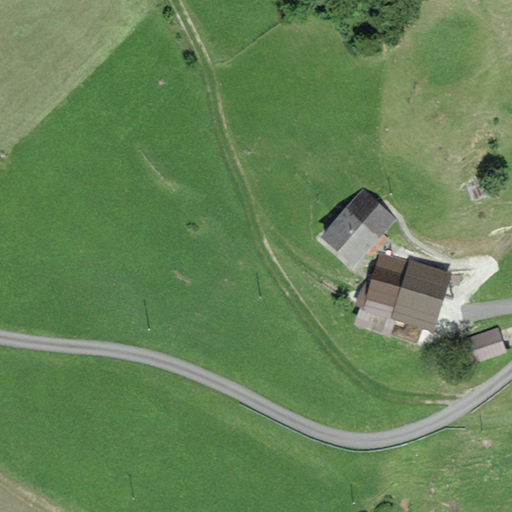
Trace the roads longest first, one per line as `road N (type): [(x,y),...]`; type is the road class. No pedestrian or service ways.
road 1 (track): [(174,0),(272,270),(324,335),(386,395),(479,420),(511,417)]
road 2 (track): [(511,303),(468,306),(466,283),(511,238)]
